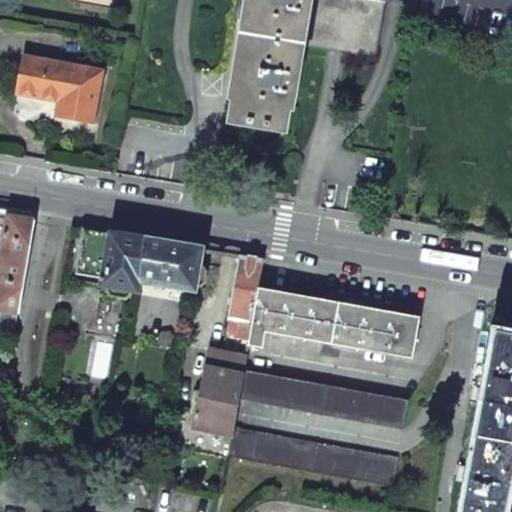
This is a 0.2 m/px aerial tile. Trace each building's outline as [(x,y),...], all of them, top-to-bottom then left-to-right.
[(313,0),(234,0),(232,21),(240,22),(225,128),(233,130),(287,138),(305,47),(313,0)] [(384,0),(313,0),(305,47),(375,58),(384,0)] [(16,94),(58,102),(55,117),(92,123),(102,72),(23,57),(16,94)] [(33,224),(0,218),(0,247),(3,248),(0,269),(0,310),(18,314),(33,224)] [(135,291),(144,241),(91,232),(84,231),(77,275),(104,280),(103,285),(109,287),(109,293),(110,298),(125,301),(130,296),(130,290),(135,291)] [(138,281),(193,290),(194,286),(199,287),(203,284),(205,272),(203,268),(197,266),(200,251),(144,241),(135,291),(136,291),(138,281)] [(233,307),(228,337),(250,341),(252,325),(257,295),(263,261),(246,259),(241,258),(234,302),(232,302),(231,307),(233,307)] [(277,299),(257,295),(252,325),(332,339),(332,343),(402,356),(409,323),(277,299)] [(511,327),(496,324),(461,511),(502,511),(511,462),(511,327)] [(209,352),(195,430),(232,437),(234,430),(239,401),(244,373),(246,358),(209,352)] [(409,402),(244,373),(239,401),(403,431),(409,402)] [(397,460),(234,430),(232,437),(229,458),(391,488),(397,460)]
